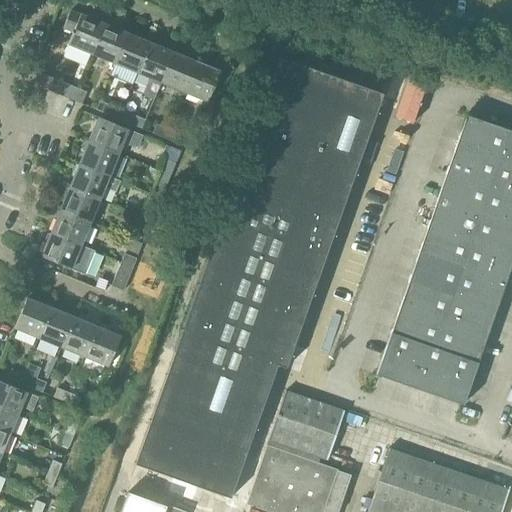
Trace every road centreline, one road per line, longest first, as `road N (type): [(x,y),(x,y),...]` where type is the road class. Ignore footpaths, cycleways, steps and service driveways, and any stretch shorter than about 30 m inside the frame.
road 1 (residential): [(0,257),(139,315)]
road 2 (residential): [(12,116),(9,78),(36,0)]
